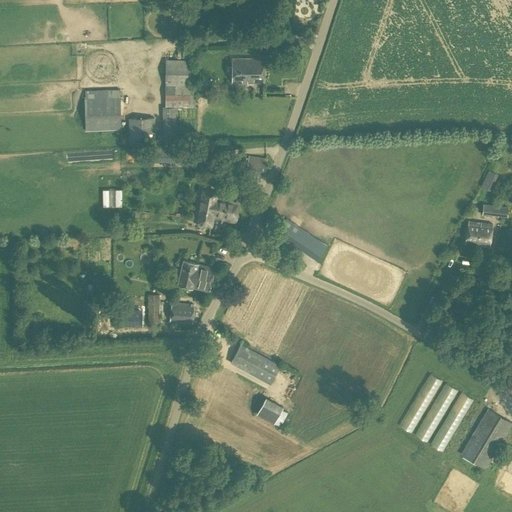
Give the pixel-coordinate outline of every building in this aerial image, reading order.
[(283,18),(277,13),(271,19),(277,25),(283,18)] [(191,85),(191,60),(165,59),(165,85),(164,85),(165,107),(162,107),(164,144),(176,143),(175,107),(193,107),(193,85),(191,85)] [(264,83),(264,59),(233,59),(232,83),(264,83)] [(121,130),(120,90),(108,90),(84,90),(85,131),(121,130)] [(129,145),(155,144),(154,118),(128,119),(129,145)] [(265,175),(267,159),(248,156),(245,172),(265,175)] [(490,191),(498,174),(488,170),(480,186),(490,191)] [(213,219),(216,195),(217,193),(203,190),(198,224),(211,226),(213,219)] [(216,195),(213,219),(235,222),(239,199),(216,195)] [(498,217),(499,206),(483,204),(482,215),(498,217)] [(313,257),(324,243),(290,218),(279,233),(313,257)] [(489,249),(493,224),(469,221),(466,246),(489,249)] [(209,291),(214,269),(198,265),(198,264),(183,261),(177,285),(192,288),(192,287),(209,291)] [(148,324),(159,324),(159,294),(148,294),(148,324)] [(457,312),(458,300),(448,299),(447,311),(457,312)] [(192,324),(193,305),(172,303),(170,323),(192,324)] [(132,308),(132,304),(114,304),(114,325),(144,324),(144,308),(132,308)] [(316,338),(324,318),(292,305),(289,311),(302,316),(299,323),(303,325),(300,332),(316,338)] [(315,343),(266,320),(263,328),(267,330),(261,342),(306,363),(315,343)] [(280,366),(246,347),(241,356),(235,353),(230,362),(270,384),(280,366)] [(261,395),(254,414),(273,421),(280,403),(261,395)] [(485,468),(511,423),(511,422),(488,408),(460,454),(485,468)] [(511,473),(507,471),(500,488),(511,493),(511,473)]
